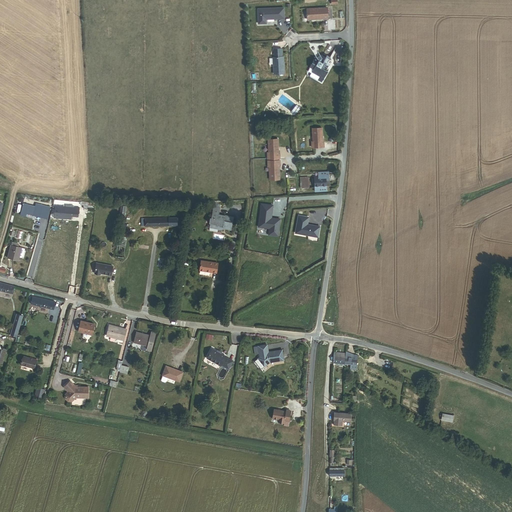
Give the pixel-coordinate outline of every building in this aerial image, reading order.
[(284,18),(284,7),(258,9),(258,24),(266,23),(266,19),(284,18)] [(328,19),(327,8),(307,9),(307,20),(323,19),(328,19)] [(284,73),(283,57),(282,57),(282,49),(274,49),(274,57),(273,57),(274,74),(284,73)] [(329,65),(329,64),(328,64),(329,63),(330,63),(331,63),(331,62),(332,61),(331,60),(330,59),(329,60),(330,58),(327,55),(326,57),(321,55),(317,58),(316,57),(315,57),(313,59),(312,60),(313,60),(311,63),(310,63),(311,65),(310,66),(314,69),(312,71),(319,75),(323,77),(324,77),(328,71),(326,70),(327,69),(329,65)] [(322,143),(322,128),(312,129),(313,142),(312,142),(312,147),(324,147),(324,143),(322,143)] [(278,154),(278,139),(268,140),(269,153),(267,153),(268,159),(279,159),(280,158),(280,154),(278,154)] [(280,165),(280,160),(279,160),(268,161),(268,166),(269,166),(270,180),(279,179),(279,165),(280,165)] [(330,179),(329,176),(320,177),(315,177),(316,187),(327,187),(327,186),(331,185),(331,179),(330,179)] [(301,188),(310,188),(309,178),(300,178),(301,188)] [(44,209),(50,209),(51,204),(29,201),(29,205),(43,206),(43,209),(44,209)] [(88,209),(93,209),(93,206),(89,205),(89,204),(81,203),(80,209),(74,208),(74,207),(63,206),(63,204),(56,203),(56,202),(54,202),(52,216),(54,216),(54,219),(72,221),(73,218),(79,219),(80,209),(88,210),(88,209)] [(273,206),(261,204),(258,227),(269,228),(268,235),(278,236),(280,219),(271,218),(273,206)] [(232,227),(234,216),(225,215),(219,214),(220,207),(213,206),(211,218),(210,217),(209,223),(213,224),(212,228),(220,230),(221,225),(223,226),(222,229),(231,230),(232,227)] [(26,215),(27,215),(41,218),(42,210),(33,208),(33,210),(28,209),(26,215)] [(318,237),(320,226),(308,224),(309,217),(298,215),(295,233),(318,237)] [(142,227),(178,227),(178,219),(142,220),(142,227)] [(116,257),(124,259),(127,242),(121,241),(116,241),(114,257),(116,257)] [(23,258),(25,250),(18,248),(19,245),(12,243),(8,258),(19,261),(20,258),(21,259),(23,258)] [(218,263),(201,260),(200,270),(216,273),(218,263)] [(99,275),(99,274),(110,276),(111,267),(95,264),(93,274),(99,275)] [(0,290),(13,293),(14,286),(0,282),(0,290)] [(53,311),(55,303),(33,297),(31,305),(53,311)] [(16,338),(23,316),(17,314),(13,329),(10,328),(8,334),(11,335),(11,336),(16,338)] [(77,333),(90,337),(93,326),(80,322),(77,333)] [(105,338),(122,343),(125,332),(108,327),(105,338)] [(148,339),(134,335),(131,345),(138,347),(138,346),(142,347),(141,348),(145,349),(144,353),(149,354),(154,336),(149,335),(148,339)] [(283,360),(282,349),(268,351),(267,345),(258,346),(260,357),(255,361),(261,368),(268,362),(283,360)] [(225,357),(226,356),(212,349),(207,358),(220,365),(221,364),(228,368),(232,361),(225,357)] [(350,370),(357,371),(358,356),(352,355),(346,352),(345,354),(345,358),(344,365),(350,365),(350,370)] [(339,364),(344,365),(345,358),(340,358),(340,354),(334,353),(333,363),(336,364),(339,364)] [(22,366),(35,369),(37,360),(24,357),(22,366)] [(180,382),(184,372),(165,365),(161,376),(162,376),(161,380),(162,381),(165,382),(166,382),(167,378),(180,382)] [(88,398),(88,387),(77,387),(77,385),(76,385),(74,385),(70,381),(64,387),(68,392),(65,394),(65,398),(68,401),(72,401),(76,397),(88,398)] [(37,389),(35,397),(42,399),(44,391),(37,389)] [(286,411),(274,409),(272,418),(279,419),(278,421),(284,423),(285,420),(289,421),(290,410),(286,410),(286,411)] [(342,422),(351,423),(351,414),(334,413),(333,422),(334,422),(334,426),(342,427),(342,422)] [(453,416),(442,414),(441,420),(452,422),(453,416)] [(330,477),(344,477),(344,469),(330,468),(330,477)] [(344,477),(354,477),(354,469),(344,469),(344,477)]
